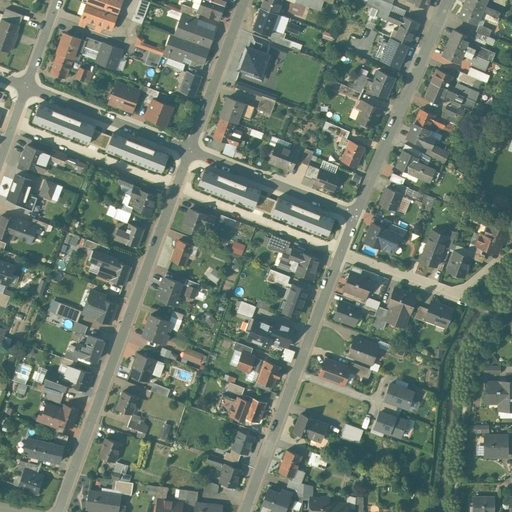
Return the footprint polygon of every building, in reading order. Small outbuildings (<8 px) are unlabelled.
[(122,0),(89,0),(88,3),(86,3),(117,14),(122,0)] [(150,2),(144,0),(138,0),(133,14),(144,18),(150,2)] [(194,0),(192,7),(198,10),(201,0),(194,0)] [(223,5),(209,0),(201,0),(198,10),(198,12),(200,12),(218,19),(223,5)] [(282,0),(263,0),(261,7),(277,13),(282,0)] [(381,0),(368,0),(367,3),(372,5),(373,4),(383,8),(390,11),(393,5),(392,4),(381,0)] [(410,0),(410,1),(410,2),(426,8),(429,0),(410,0)] [(466,0),(465,3),(481,10),(485,1),(485,0),(466,0)] [(491,9),(486,7),(488,2),(485,1),(481,10),(497,17),(500,12),(492,8),(491,9)] [(117,14),(86,3),(86,4),(87,4),(83,16),(82,18),(81,17),(81,18),(112,29),(117,14)] [(481,10),(465,3),(459,16),(475,23),(479,15),(481,10)] [(192,7),(182,4),(179,12),(182,13),(198,19),(200,12),(198,12),(198,10),(192,7)] [(277,13),(261,7),(255,24),(263,27),(271,30),(277,13)] [(390,11),(383,8),(379,16),(400,25),(403,17),(390,11)] [(22,15),(5,9),(2,18),(0,23),(0,47),(9,51),(11,47),(12,48),(18,33),(16,33),(22,15)] [(497,17),(481,10),(479,15),(496,23),(498,18),(497,17)] [(198,19),(182,13),(179,20),(186,22),(187,21),(196,24),(198,19)] [(418,22),(403,16),(403,17),(400,25),(397,30),(412,36),(418,22)] [(142,24),(131,20),(127,32),(138,36),(142,24)] [(196,24),(187,21),(186,22),(181,37),(209,48),(215,31),(196,24)] [(300,27),(288,23),(286,29),(297,34),(300,27)] [(491,29),(478,24),(475,31),(477,32),(488,36),(488,37),(491,29)] [(377,31),(365,26),(360,37),(372,42),(377,31)] [(397,30),(394,29),(390,37),(408,45),(412,36),(397,30)] [(469,36),(454,30),(448,43),(464,49),(466,45),(469,36)] [(138,36),(127,32),(124,42),(134,45),(138,36)] [(488,36),(477,32),(474,37),(485,42),(488,36)] [(80,39),(64,33),(61,41),(62,41),(61,44),(60,44),(57,53),(72,59),(80,39)] [(291,41),(270,33),(267,39),(289,47),(291,41)] [(181,37),(175,35),(170,49),(169,52),(184,57),(203,64),(209,48),(181,37)] [(103,43),(87,37),(85,40),(86,41),(84,47),(100,52),(103,43)] [(80,39),(72,59),(78,61),(84,47),(86,41),(85,40),(80,39)] [(121,49),(103,43),(100,52),(97,62),(114,68),(121,49)] [(388,48),(380,45),(375,56),(374,58),(375,58),(373,61),(373,62),(379,65),(381,60),(398,68),(407,49),(406,49),(391,43),(388,48)] [(464,49),(448,43),(442,56),(458,63),(458,62),(462,54),(464,49)] [(247,44),(240,66),(257,72),(265,50),(247,44)] [(475,49),(466,45),(464,49),(473,53),(475,49)] [(491,51),(477,45),(475,49),(485,53),(483,58),(487,59),(491,51)] [(368,50),(361,47),(358,55),(373,61),(375,58),(374,58),(375,56),(367,53),(368,50)] [(184,57),(169,52),(170,49),(165,48),(162,56),(168,58),(182,63),(184,57)] [(473,53),(464,49),(462,54),(467,56),(471,58),(473,53)] [(485,53),(475,49),(473,53),(483,58),(485,53)] [(162,55),(149,51),(145,63),(157,68),(162,55)] [(57,53),(50,73),(65,79),(72,59),(57,53)] [(483,58),(473,53),(471,58),(467,56),(467,58),(473,61),(472,64),(483,69),(487,59),(483,58)] [(182,63),(168,58),(165,65),(182,71),(185,64),(182,63)] [(92,72),(80,67),(76,78),(88,83),(92,72)] [(484,74),(470,68),(467,74),(475,78),(481,80),(484,74)] [(452,76),(437,69),(436,69),(431,82),(447,89),(449,84),(452,76)] [(394,77),(378,70),(374,78),(375,79),(373,82),(370,90),(386,97),(394,77)] [(202,76),(187,71),(179,91),(194,97),(202,76)] [(467,74),(460,71),(456,79),(471,85),(475,78),(467,74)] [(358,75),(354,82),(353,82),(350,88),(362,92),(364,88),(363,87),(367,79),(358,75)] [(373,82),(367,79),(363,87),(364,88),(370,90),(373,82)] [(248,85),(237,81),(235,87),(246,91),(248,85)] [(139,90),(117,82),(109,103),(131,112),(137,96),(139,91),(139,90)] [(447,89),(431,82),(424,97),(440,104),(443,98),(445,99),(447,96),(453,99),(456,93),(447,89)] [(350,88),(341,83),(337,91),(347,95),(350,88)] [(478,92),(456,83),(455,87),(458,88),(456,93),(474,101),(478,92)] [(455,87),(449,84),(447,89),(456,93),(458,88),(455,87)] [(149,88),(141,85),(139,90),(139,91),(137,96),(144,99),(149,88)] [(159,91),(149,87),(144,99),(143,102),(151,104),(153,99),(156,100),(159,91)] [(350,88),(347,95),(358,100),(362,92),(350,88)] [(474,101),(456,93),(453,99),(451,102),(465,108),(470,110),(474,101)] [(275,101),(261,96),(256,109),(271,114),(275,101)] [(254,107),(228,97),(220,117),(236,123),(238,116),(249,120),(254,107)] [(156,100),(153,99),(151,104),(146,117),(165,125),(172,107),(156,100)] [(381,108),(361,100),(358,109),(360,110),(356,120),(372,127),(381,108)] [(465,108),(451,102),(449,106),(447,105),(444,111),(454,115),(460,118),(465,108)] [(67,114),(43,105),(36,122),(60,132),(67,114)] [(435,115),(420,108),(414,122),(429,129),(431,123),(435,115)] [(454,115),(444,111),(441,118),(451,122),(454,115)] [(91,124),(67,114),(60,132),(84,141),(90,127),(91,124)] [(441,118),(435,115),(431,123),(443,128),(450,130),(453,123),(451,122),(441,118)] [(240,138),(231,135),(233,128),(234,128),(236,123),(220,117),(213,137),(228,143),(228,142),(237,145),(240,138)] [(349,131),(325,121),(322,129),(346,139),(349,131)] [(414,122),(407,138),(422,144),(427,134),(429,129),(414,122)] [(101,132),(90,127),(84,141),(96,146),(101,132)] [(234,128),(233,128),(231,135),(240,138),(242,131),(234,128)] [(115,137),(104,133),(99,147),(110,151),(115,137)] [(141,143),(117,134),(115,137),(110,151),(134,161),(141,143)] [(435,138),(427,134),(422,144),(430,147),(430,148),(431,146),(435,138)] [(364,146),(350,140),(341,160),(356,166),(364,146)] [(141,143),(134,161),(158,170),(165,153),(141,143)] [(420,151),(404,143),(402,149),(418,156),(420,151)] [(289,148),(276,144),(269,161),(291,170),(298,152),(288,149),(289,148)] [(45,152),(27,145),(20,163),(29,167),(43,172),(47,163),(41,160),(45,152)] [(447,153),(431,146),(430,148),(430,147),(429,149),(426,155),(429,157),(430,157),(442,163),(447,153)] [(65,153),(52,148),(49,155),(62,160),(65,153)] [(313,151),(305,148),(300,162),(308,165),(313,151)] [(418,156),(402,149),(395,166),(411,173),(418,156)] [(426,155),(420,151),(418,156),(411,173),(429,181),(435,169),(426,166),(429,157),(426,155)] [(69,154),(65,162),(79,168),(80,165),(85,168),(88,162),(69,154)] [(20,163),(18,162),(16,168),(27,172),(29,167),(20,163)] [(308,165),(304,175),(310,177),(310,176),(313,167),(308,165)] [(230,178),(206,169),(199,187),(224,196),(230,178)] [(339,176),(319,169),(314,183),(333,190),(339,176)] [(405,178),(392,172),(389,180),(402,185),(405,178)] [(33,181),(15,174),(7,198),(15,201),(24,204),(28,194),(33,181)] [(133,180),(122,176),(119,182),(130,186),(133,180)] [(255,188),(230,178),(224,196),(248,205),(253,191),(255,188)] [(57,184),(46,180),(40,194),(51,199),(57,184)] [(156,195),(133,187),(130,195),(136,198),(132,207),(149,214),(156,195)] [(402,193),(386,187),(379,203),(395,210),(402,193)] [(435,197),(408,187),(404,195),(432,206),(435,197)] [(265,196),(253,191),(248,205),(259,210),(265,196)] [(130,195),(124,193),(120,203),(132,208),(132,207),(136,198),(130,195)] [(28,194),(24,204),(15,201),(14,204),(32,211),(37,197),(28,194)] [(280,202),(269,197),(263,211),(274,216),(280,202)] [(306,207),(281,198),(280,202),(274,216),(299,225),(306,207)] [(330,217),(306,207),(299,225),(323,234),(330,217)] [(131,213),(118,208),(114,218),(127,223),(131,213)] [(215,218),(190,209),(182,228),(200,235),(204,224),(212,227),(215,218)] [(236,220),(221,214),(218,221),(233,227),(236,220)] [(16,221),(1,215),(0,217),(0,235),(9,239),(14,226),(16,221)] [(48,224),(33,218),(31,224),(36,226),(36,228),(45,232),(48,224)] [(503,223),(490,218),(488,223),(501,228),(503,223)] [(31,224),(17,219),(16,221),(14,226),(18,228),(21,232),(19,236),(20,239),(30,242),(32,239),(35,237),(36,235),(34,232),(36,228),(36,226),(31,224)] [(144,229),(129,223),(126,232),(118,228),(114,238),(123,241),(137,246),(144,229)] [(387,229),(372,223),(364,241),(380,248),(381,247),(388,230),(388,229),(387,229)] [(407,230),(390,223),(387,229),(388,229),(388,230),(399,235),(397,240),(402,242),(407,230)] [(501,228),(488,223),(484,235),(483,235),(501,242),(505,243),(507,237),(506,236),(508,231),(501,228)] [(432,229),(422,254),(420,254),(418,260),(420,260),(420,261),(436,267),(442,250),(439,248),(444,234),(432,229)] [(399,235),(388,230),(381,247),(392,252),(397,240),(399,235)] [(449,230),(443,247),(449,250),(456,232),(449,230)] [(501,242),(483,235),(484,235),(480,233),(475,245),(496,253),(498,248),(499,248),(501,242)] [(290,241),(272,234),(267,246),(275,249),(277,244),(288,248),(290,241)] [(66,242),(77,245),(80,238),(68,235),(66,242)] [(86,246),(93,248),(95,242),(88,239),(86,246)] [(192,245),(178,240),(171,260),(185,266),(192,245)] [(231,250),(243,254),(247,244),(235,240),(231,250)] [(214,247),(198,241),(196,247),(212,254),(214,247)] [(110,248),(97,243),(94,251),(107,255),(110,248)] [(319,259),(292,248),(289,256),(288,258),(298,262),(295,270),(295,272),(312,278),(319,259)] [(471,256),(454,250),(447,271),(463,277),(471,256)] [(107,255),(94,251),(90,260),(101,264),(97,274),(109,278),(109,279),(124,285),(130,266),(117,261),(117,259),(107,255)] [(289,256),(283,253),(279,266),(288,269),(289,268),(295,270),(298,262),(288,258),(289,256)] [(15,265),(1,261),(0,264),(0,282),(8,285),(15,265)] [(53,280),(62,282),(65,272),(56,269),(53,280)] [(289,276),(270,269),(266,280),(274,283),(276,279),(287,283),(289,276)] [(373,279),(350,271),(347,281),(346,285),(345,285),(343,290),(345,290),(366,298),(366,297),(365,297),(372,279),(373,279)] [(179,282),(164,277),(156,298),(171,303),(174,295),(179,282)] [(38,291),(43,293),(48,281),(42,279),(38,291)] [(199,284),(186,279),(184,284),(188,286),(196,289),(199,284)] [(307,290),(292,284),(292,285),(287,283),(276,279),(274,283),(290,290),(286,302),(300,308),(307,290)] [(196,289),(188,286),(184,295),(193,298),(196,289)] [(416,296),(394,287),(388,305),(391,306),(389,310),(387,316),(388,316),(387,319),(404,326),(408,313),(409,313),(416,296)] [(366,298),(345,290),(343,296),(365,304),(368,298),(366,297),(366,298)] [(104,296),(90,291),(82,312),(95,316),(94,318),(110,323),(117,305),(102,299),(104,296)] [(10,296),(0,292),(0,302),(6,305),(7,302),(10,296)] [(174,295),(171,303),(177,305),(180,297),(174,295)] [(16,298),(10,296),(7,302),(13,305),(16,298)] [(256,306),(241,300),(236,312),(252,318),(256,306)] [(286,302),(282,301),(279,309),(297,315),(300,308),(286,302)] [(360,309),(339,301),(334,317),(354,324),(360,309)] [(452,309),(431,301),(428,309),(424,319),(425,319),(446,327),(452,309)] [(81,311),(59,302),(55,313),(75,321),(77,322),(81,311)] [(365,304),(363,311),(374,315),(377,309),(365,304)] [(428,309),(419,305),(414,318),(424,321),(425,319),(424,319),(428,309)] [(389,310),(378,306),(377,309),(374,315),(371,324),(383,329),(387,319),(388,316),(387,316),(389,310)] [(183,314),(173,310),(171,316),(181,320),(183,314)] [(168,321),(150,314),(143,336),(157,341),(161,331),(165,333),(168,323),(167,323),(168,321)] [(207,320),(212,325),(216,321),(211,315),(207,320)] [(171,316),(170,316),(169,320),(168,321),(167,323),(168,323),(178,327),(181,320),(171,316)] [(270,340),(276,324),(268,322),(268,323),(255,318),(247,339),(267,347),(270,340)] [(77,322),(75,321),(72,330),(84,335),(87,326),(77,322)] [(294,328),(277,322),(276,324),(270,340),(287,346),(294,328)] [(165,333),(161,331),(157,341),(164,343),(168,334),(165,333)] [(103,341),(89,336),(86,346),(82,355),(96,360),(103,341)] [(378,346),(354,337),(348,354),(372,363),(378,346)] [(253,348),(235,341),(233,349),(242,352),(250,355),(253,348)] [(86,346),(77,343),(74,352),(82,355),(86,346)] [(405,350),(389,344),(386,352),(402,358),(405,350)] [(163,347),(161,354),(170,357),(172,350),(163,347)] [(201,359),(206,361),(208,354),(186,347),(182,357),(200,363),(201,359)] [(291,361),(294,350),(284,347),(281,358),(291,361)] [(156,359),(137,352),(129,374),(148,381),(156,359)] [(250,355),(242,352),(237,367),(249,371),(248,374),(253,376),(260,358),(250,355)] [(76,362),(61,356),(59,363),(74,369),(76,362)] [(350,367),(325,358),(319,375),(344,384),(349,371),(350,367)] [(279,366),(265,360),(256,385),(264,388),(265,384),(272,386),(275,377),(279,378),(281,372),(277,371),(279,366)] [(371,369),(352,362),(350,367),(349,371),(368,378),(371,369)] [(92,373),(78,368),(74,379),(72,385),(71,385),(85,390),(92,373)] [(74,379),(49,370),(43,384),(64,391),(65,391),(68,384),(71,385),(72,385),(74,379)] [(414,391),(389,381),(383,399),(397,404),(408,408),(414,391)] [(511,381),(486,382),(486,402),(487,402),(487,401),(498,401),(498,410),(499,410),(499,408),(510,408),(510,410),(511,409),(511,381)] [(25,394),(28,385),(20,382),(17,391),(25,394)] [(170,389),(153,382),(150,390),(167,397),(170,389)] [(244,387),(229,382),(226,389),(241,395),(244,387)] [(64,391),(44,384),(42,390),(48,392),(62,396),(64,391)] [(138,396),(123,391),(116,409),(131,414),(138,396)] [(62,396),(48,392),(46,398),(60,403),(62,396)] [(249,400),(237,396),(236,399),(226,395),(222,407),(223,407),(224,410),(227,411),(229,410),(232,411),(230,416),(244,421),(246,416),(259,421),(266,403),(250,397),(249,400)] [(383,399),(379,407),(394,413),(397,404),(383,399)] [(58,407),(47,403),(44,411),(41,410),(37,419),(49,423),(47,429),(50,430),(52,431),(54,425),(57,426),(57,425),(59,422),(54,420),(58,407)] [(78,409),(64,404),(62,409),(58,407),(54,420),(59,422),(72,426),(78,409)] [(394,413),(379,407),(373,426),(387,431),(399,435),(405,417),(394,413)] [(315,419),(300,413),(293,431),(310,438),(311,437),(317,440),(318,436),(321,437),(326,424),(314,419),(315,419)] [(146,426),(129,419),(128,424),(145,431),(146,426)] [(163,423),(161,437),(169,438),(171,424),(163,423)] [(363,429),(345,423),(340,436),(358,442),(363,429)] [(65,428),(57,425),(57,426),(54,425),(52,431),(57,432),(63,434),(65,428)] [(373,426),(370,433),(385,438),(387,431),(373,426)] [(52,431),(50,430),(48,437),(55,439),(57,432),(52,431)] [(238,431),(232,448),(230,453),(240,457),(241,452),(247,454),(254,436),(238,431)] [(63,434),(57,432),(55,439),(54,444),(63,446),(65,447),(68,436),(63,434)] [(507,435),(484,435),(484,436),(485,436),(485,455),(484,455),(507,455),(507,435)] [(54,444),(28,437),(24,452),(39,456),(43,457),(59,461),(63,446),(54,444)] [(121,443),(106,437),(99,455),(114,461),(115,460),(114,460),(121,443)] [(286,449),(278,471),(293,477),(302,455),(286,449)] [(328,457),(312,451),(307,463),(324,469),(328,457)] [(39,456),(24,452),(23,457),(21,456),(20,462),(37,466),(39,456)] [(230,453),(226,452),(223,458),(237,463),(240,457),(230,453)] [(223,459),(208,454),(206,462),(220,467),(219,469),(224,471),(226,464),(222,463),(223,459)] [(37,466),(20,462),(18,470),(23,472),(24,469),(37,474),(40,467),(37,466)] [(131,475),(121,473),(124,464),(117,462),(114,471),(120,473),(118,480),(120,481),(125,482),(129,482),(131,475)] [(241,469),(226,464),(224,471),(219,482),(235,487),(241,469)] [(37,474),(24,469),(23,472),(18,486),(37,493),(43,476),(37,474)] [(303,483),(289,479),(285,490),(291,493),(289,498),(302,502),(302,499),(303,483)] [(118,480),(113,480),(111,489),(118,490),(120,481),(118,480)] [(219,484),(207,480),(203,492),(215,494),(219,484)] [(129,482),(125,482),(123,491),(123,493),(131,495),(133,483),(129,482)] [(312,486),(303,483),(302,499),(310,500),(310,498),(312,498),(312,486)] [(167,487),(158,486),(152,503),(160,504),(160,500),(166,500),(167,487)] [(280,493),(268,488),(261,505),(279,511),(283,511),(289,498),(291,493),(285,490),(282,489),(280,493)] [(187,490),(180,489),(179,489),(180,489),(178,499),(185,500),(186,497),(187,490)] [(121,496),(89,490),(86,508),(109,511),(117,511),(118,506),(119,506),(121,496)] [(198,491),(187,490),(186,497),(197,499),(198,491)] [(355,497),(347,495),(346,504),(348,504),(348,509),(355,509),(355,497)] [(197,499),(186,497),(185,500),(184,507),(195,509),(195,503),(196,503),(197,503),(197,499)] [(312,498),(310,498),(310,500),(308,511),(328,511),(329,502),(329,498),(321,497),(320,499),(312,498)] [(362,511),(363,497),(356,497),(355,509),(354,511),(362,511)] [(493,511),(494,497),(473,497),(472,511),(493,511)] [(166,500),(160,500),(160,504),(159,511),(156,511),(180,511),(182,503),(166,500)] [(346,504),(337,503),(337,502),(329,502),(328,511),(347,511),(348,509),(348,504),(346,504)] [(222,507),(204,505),(204,504),(197,503),(196,503),(195,503),(195,509),(194,511),(221,511),(222,506),(222,507)]
